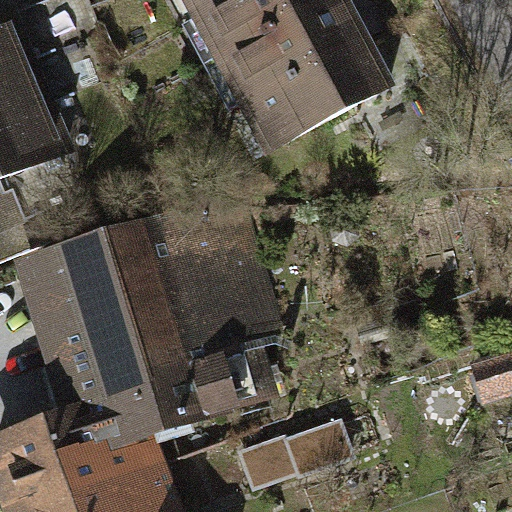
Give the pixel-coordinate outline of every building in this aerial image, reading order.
[(392,104),(335,0),(173,0),(266,171),(392,104)] [(0,194),(60,167),(0,38),(0,194)] [(0,208),(0,258),(33,249),(19,202),(0,208)] [(150,282),(141,256),(40,290),(101,471),(268,415),(242,336),(281,323),(255,246),(150,282)] [(260,496),(389,449),(374,406),(244,452),(260,496)] [(0,451),(0,511),(41,511),(92,493),(68,427),(0,451)] [(175,511),(159,468),(92,493),(41,511),(175,511)]
